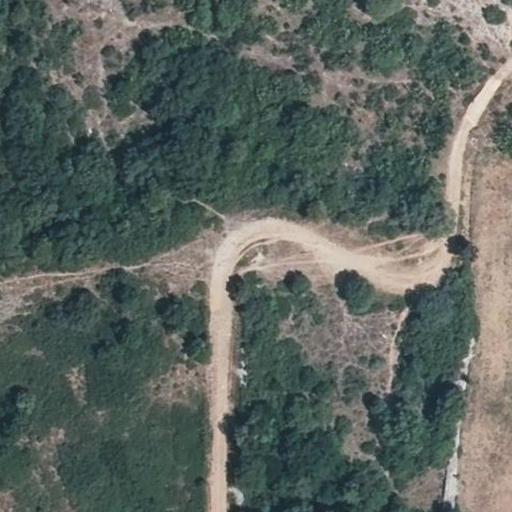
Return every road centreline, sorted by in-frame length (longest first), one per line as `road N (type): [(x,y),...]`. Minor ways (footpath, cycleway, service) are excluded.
road 1 (track): [(223,511),(217,268),(248,226),(295,230),(373,272),(432,279),(452,228),(455,157),(474,110),(511,65)]
road 2 (track): [(229,251),(0,276)]
